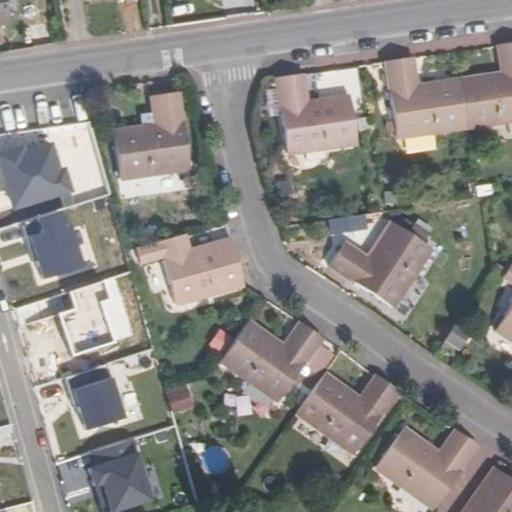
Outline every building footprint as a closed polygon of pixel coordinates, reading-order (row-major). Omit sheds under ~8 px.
[(5,0),(0,0),(0,27),(10,26),(5,0)] [(457,82),(463,125),(511,118),(511,42),(496,45),(502,80),(495,82),(493,77),(457,82)] [(463,125),(457,82),(422,87),(422,92),(415,93),(410,57),(383,61),(394,135),(463,125)] [(353,141),(347,98),(314,103),(315,108),(307,109),(302,73),(273,77),(283,150),(353,141)] [(146,128),(112,132),(118,176),(188,167),(178,92),(151,96),(155,131),(147,132),(146,128)] [(0,152),(0,161),(15,210),(74,191),(66,167),(62,168),(54,142),(29,150),(27,144),(0,152)] [(32,236),(44,278),(85,266),(67,206),(38,215),(43,232),(32,236)] [(389,304),(427,245),(390,220),(371,251),(374,253),(371,258),(341,239),(326,263),(389,304)] [(238,283),(227,242),(196,250),(197,255),(189,257),(182,232),(135,245),(140,263),(160,257),(172,301),(238,283)] [(511,266),(508,264),(499,276),(511,285),(511,297),(492,330),(511,343),(511,266)] [(273,400),(318,337),(294,321),(273,352),(268,347),(272,342),(242,322),(214,359),(273,400)] [(462,350),(468,332),(450,326),(444,343),(462,350)] [(349,453),(393,391),(370,374),(347,406),(342,402),(345,398),(316,377),(291,412),(349,453)] [(74,390),(87,429),(126,416),(113,377),(74,390)] [(164,390),(171,413),(194,406),(187,383),(164,390)] [(371,466),(430,507),(474,445),(450,430),(429,461),(422,455),(425,452),(395,431),(371,466)] [(215,445),(200,455),(214,474),(229,464),(215,445)] [(89,469),(102,511),(118,511),(155,500),(139,452),(89,469)] [(465,501),(457,511),(511,511),(511,481),(495,469),(475,497),(478,500),(473,507),(465,501)]
